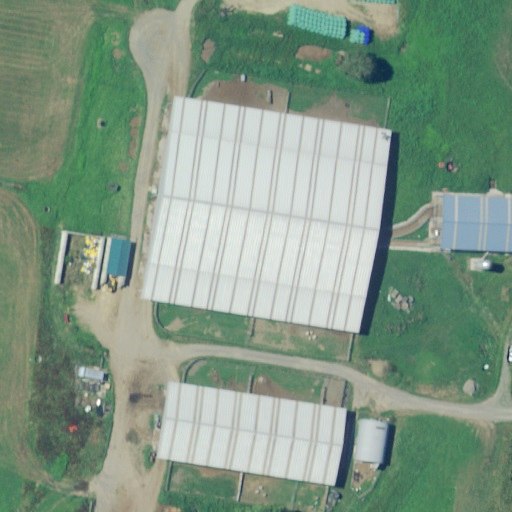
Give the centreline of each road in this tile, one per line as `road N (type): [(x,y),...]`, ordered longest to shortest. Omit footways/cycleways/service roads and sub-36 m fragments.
road 1 (track): [(191,0),(126,337)]
road 2 (track): [(126,337),(102,511)]
